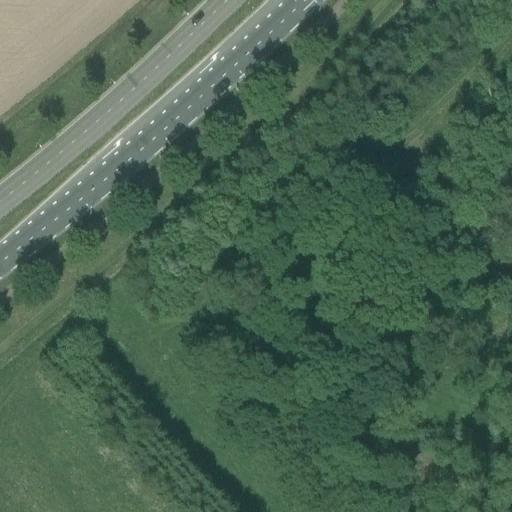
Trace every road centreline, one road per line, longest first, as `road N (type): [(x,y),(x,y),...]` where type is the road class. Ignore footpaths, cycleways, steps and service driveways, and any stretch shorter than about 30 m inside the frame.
road 1 (secondary): [(0,263),(101,186),(304,0)]
road 2 (secondary): [(232,0),(0,203)]
